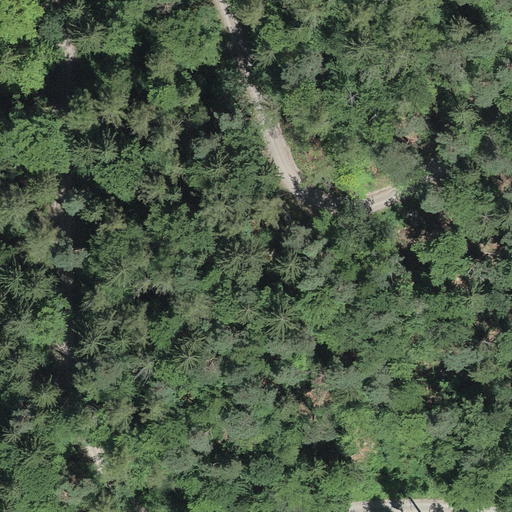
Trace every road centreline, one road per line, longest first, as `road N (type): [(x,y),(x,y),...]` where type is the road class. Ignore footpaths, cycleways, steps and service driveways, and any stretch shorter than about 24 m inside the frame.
road 1 (track): [(138,511),(102,463),(72,392),(68,52),(55,0)]
road 2 (track): [(215,0),(222,36),(305,189),(322,202),(364,205),(438,168),(511,113)]
